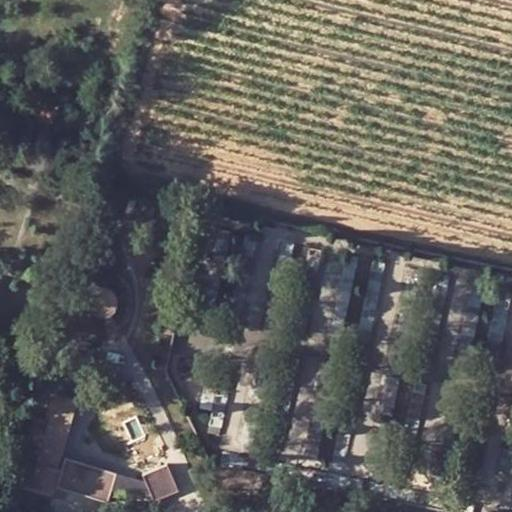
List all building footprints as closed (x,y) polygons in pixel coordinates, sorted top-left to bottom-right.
[(115,295),(112,292),(108,289),(104,287),(99,288),(95,290),(91,293),(89,297),(88,302),(89,307),(92,310),(95,314),(99,316),(104,317),(109,316),(113,313),(116,310),(117,305),(117,300),(115,295)] [(38,450),(27,490),(53,498),(60,475),(41,469),(42,465),(61,470),(80,404),(50,395),(44,416),(48,417),(46,425),(38,450)] [(25,446),(38,450),(46,425),(32,421),(25,446)] [(120,478),(67,463),(59,492),(112,507),(120,478)] [(170,471),(145,482),(156,507),(181,496),(170,471)]
